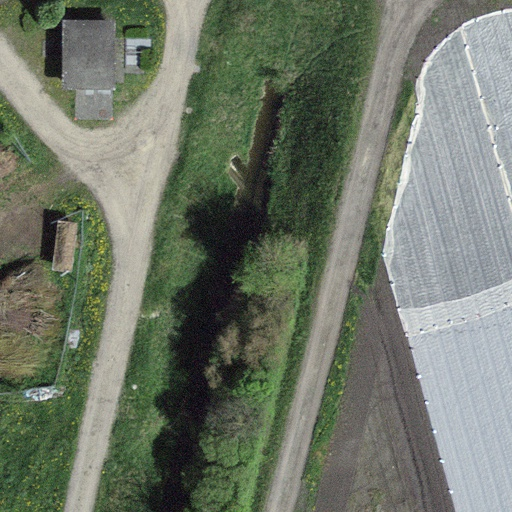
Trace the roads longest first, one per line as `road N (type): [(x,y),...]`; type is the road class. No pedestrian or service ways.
road 1 (track): [(290,511),(364,183),(415,0)]
road 2 (track): [(187,0),(80,511)]
road 3 (track): [(0,61),(137,214)]
